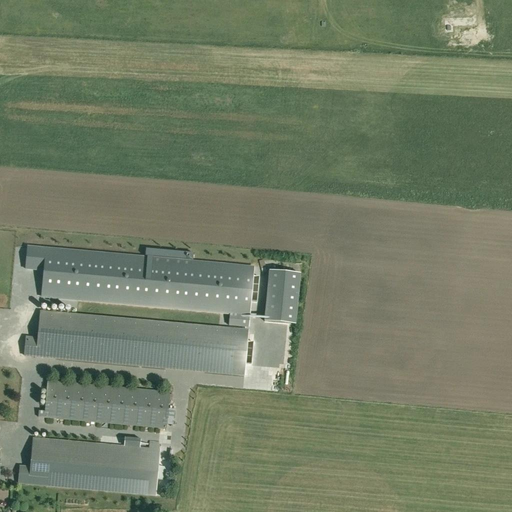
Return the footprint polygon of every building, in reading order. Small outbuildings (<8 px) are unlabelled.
[(14,275),(13,296),(232,315),(236,271),(32,254),(30,277),(14,275)] [(269,272),(264,322),(295,325),(300,275),(299,275),(270,272),(269,272)] [(24,357),(244,376),(245,364),(251,365),(253,344),(247,344),(248,332),(40,313),(38,340),(26,339),(24,357)] [(172,404),(173,394),(169,394),(170,392),(47,382),(45,412),(39,411),(38,417),(167,428),(167,423),(174,424),(176,409),(168,408),(169,403),(172,404)] [(33,439),(31,468),(20,467),(19,484),(157,495),(160,450),(160,442),(150,441),(149,449),(33,439)]
